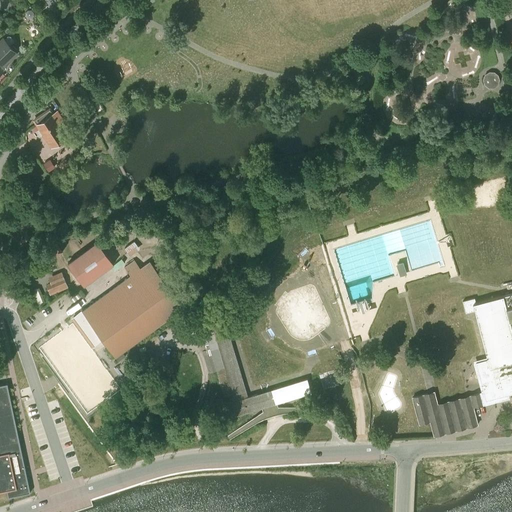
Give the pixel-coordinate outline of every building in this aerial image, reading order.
[(11,45),(4,38),(0,41),(0,60),(5,66),(5,65),(12,58),(11,58),(17,52),(17,49),(13,45),(11,45)] [(495,71),(489,71),(485,74),(483,79),(484,84),(488,87),(494,88),(498,84),(500,79),(498,75),(495,71)] [(36,124),(37,124),(53,113),(49,109),(34,120),(34,121),(36,124)] [(53,113),(37,124),(51,145),(67,134),(59,123),(63,120),(56,111),(53,113)] [(98,241),(68,262),(84,285),(114,263),(101,245),(98,241)] [(45,242),(34,246),(36,251),(47,247),(45,242)] [(125,267),(131,275),(141,268),(135,260),(125,267)] [(131,275),(82,310),(103,338),(115,356),(183,306),(150,261),(141,268),(131,275)] [(403,262),(397,264),(400,275),(406,273),(403,262)] [(63,275),(50,281),(53,286),(48,288),(50,294),(67,286),(63,275)] [(511,293),(503,296),(507,308),(511,306),(511,293)] [(503,296),(476,303),(473,303),(475,310),(487,359),(476,362),(483,391),(486,400),(493,398),(494,402),(498,401),(501,401),(500,396),(511,393),(511,306),(507,308),(503,296)] [(466,313),(475,310),(473,303),(476,303),(475,298),(463,301),(466,313)] [(94,345),(103,338),(82,310),(74,317),(94,345)] [(218,313),(202,318),(204,324),(201,325),(207,345),(210,344),(226,339),(218,313)] [(93,346),(94,345),(74,317),(72,318),(93,346)] [(210,344),(212,349),(227,345),(226,339),(210,344)] [(242,394),(227,345),(212,349),(226,399),(242,394)] [(307,378),(273,388),(277,401),(311,391),(307,378)] [(30,492),(7,383),(3,384),(0,384),(0,491),(7,490),(8,497),(20,494),(30,492)] [(258,393),(262,406),(277,401),(273,388),(258,393)] [(472,404),(433,414),(428,393),(412,397),(420,424),(430,421),(434,436),(478,424),(473,406),(486,402),(486,400),(483,391),(470,395),(472,404)] [(227,402),(225,402),(229,416),(262,406),(258,393),(243,397),(227,402)] [(277,401),(262,406),(263,411),(227,437),(229,440),(252,426),(260,420),(267,418),(271,416),(278,414),(285,413),(291,413),(298,412),(325,413),(325,408),(278,406),(277,401)]
